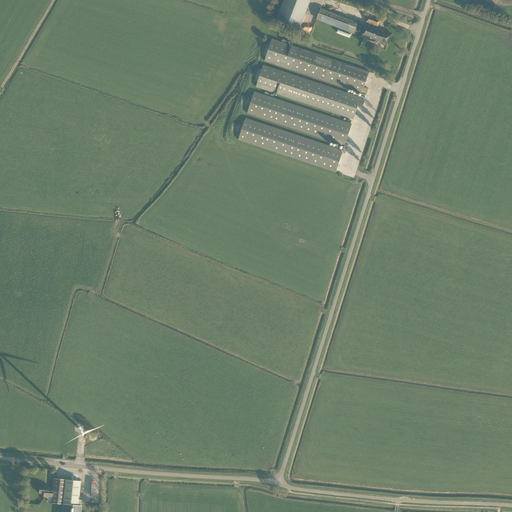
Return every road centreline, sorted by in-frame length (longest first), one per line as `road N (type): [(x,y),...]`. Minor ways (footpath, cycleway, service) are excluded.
road 1 (unclassified): [(277,484),(428,0)]
road 2 (unclassified): [(277,484),(0,457)]
road 3 (unclassified): [(511,507),(397,502),(277,484)]
